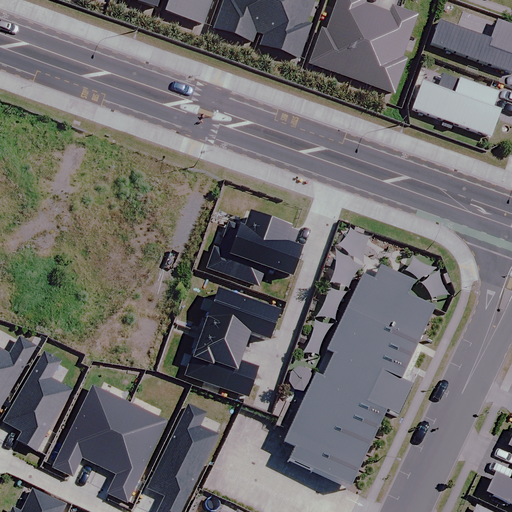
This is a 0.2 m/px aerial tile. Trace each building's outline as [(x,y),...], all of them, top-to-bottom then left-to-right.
[(127,0),(163,12),(167,0),(127,0)] [(167,0),(163,12),(205,26),(214,0),(167,0)] [(225,0),(215,31),(254,44),(257,34),(261,36),(273,0),(225,0)] [(273,0),(261,36),(264,37),(261,47),(300,60),(311,27),(306,25),(315,0),(273,0)] [(354,80),(378,10),(365,5),(367,0),(338,0),(328,32),(323,30),(310,65),(354,80)] [(392,14),(378,10),(354,80),(395,94),(407,61),(403,60),(417,17),(394,8),(392,14)] [(433,45),(511,73),(511,28),(499,24),(492,43),(441,24),(433,45)] [(424,86),(414,111),(492,139),(501,113),(494,110),(499,95),(444,75),(439,91),(424,86)] [(0,282),(12,277),(4,262),(6,261),(0,248),(0,231),(11,226),(9,222),(46,204),(18,147),(0,155),(0,282)] [(106,231),(114,227),(122,241),(117,244),(123,255),(128,252),(136,267),(174,245),(172,241),(183,235),(167,208),(156,214),(143,189),(105,211),(108,217),(101,221),(106,231)] [(275,305),(290,261),(282,258),(288,241),(261,232),(256,249),(231,241),(214,290),(236,297),(238,289),(244,291),(243,296),(257,300),(255,305),(257,305),(248,330),(267,336),(264,345),(291,354),(294,345),(304,314),(275,305)] [(278,453),(349,487),(385,411),(395,415),(410,385),(400,380),(435,307),(407,293),(413,281),(380,265),(374,278),(364,273),(327,351),(334,354),(323,377),(316,374),(278,453)] [(168,301),(143,293),(133,323),(158,331),(168,301)] [(48,311),(29,305),(22,326),(42,332),(48,311)] [(224,347),(231,329),(218,324),(211,342),(224,347)] [(247,331),(236,327),(225,356),(236,361),(247,331)] [(9,355),(0,349),(0,406),(35,348),(18,338),(9,355)] [(230,363),(174,346),(169,361),(225,378),(230,363)] [(59,362),(44,352),(3,421),(21,432),(16,440),(35,451),(70,391),(49,379),(59,362)] [(259,359),(247,353),(239,371),(250,376),(259,359)] [(273,390),(242,380),(234,403),(265,413),(273,390)] [(129,404),(92,386),(52,468),(71,477),(81,457),(100,466),(129,404)] [(106,494),(126,504),(166,421),(129,404),(100,466),(116,474),(106,494)] [(511,482),(494,474),(485,492),(511,504),(511,482)] [(60,511),(64,504),(32,489),(21,511),(19,511),(11,508),(9,511),(60,511)]
